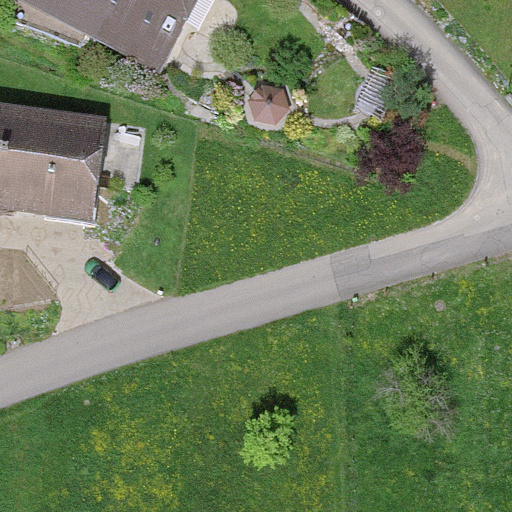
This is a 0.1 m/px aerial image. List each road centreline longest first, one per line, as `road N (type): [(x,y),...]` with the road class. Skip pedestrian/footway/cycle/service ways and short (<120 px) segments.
road 1 (residential): [(511,223),(113,340),(0,382)]
road 2 (residential): [(511,164),(378,0)]
